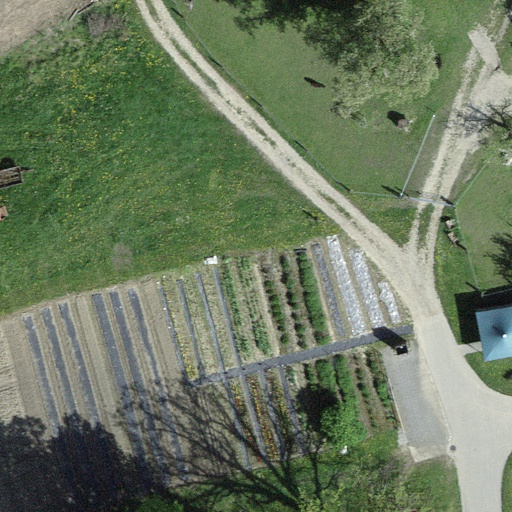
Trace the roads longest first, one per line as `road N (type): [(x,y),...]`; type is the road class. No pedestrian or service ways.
road 1 (track): [(426,317),(407,272),(209,80),(150,0)]
road 2 (track): [(416,288),(430,200),(454,132),(511,89)]
road 3 (track): [(454,132),(479,57),(510,0)]
